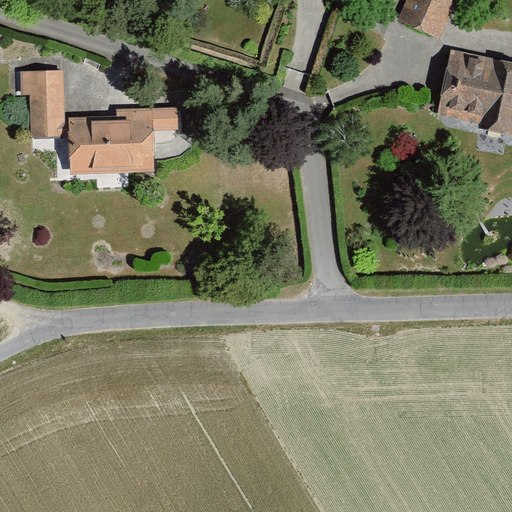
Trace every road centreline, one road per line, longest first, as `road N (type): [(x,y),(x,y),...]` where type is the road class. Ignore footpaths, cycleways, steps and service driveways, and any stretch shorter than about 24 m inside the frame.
road 1 (residential): [(335,319),(306,119),(281,97),(0,14)]
road 2 (unclassified): [(335,319),(149,320),(27,344),(0,359)]
road 3 (unclassified): [(511,318),(335,319)]
